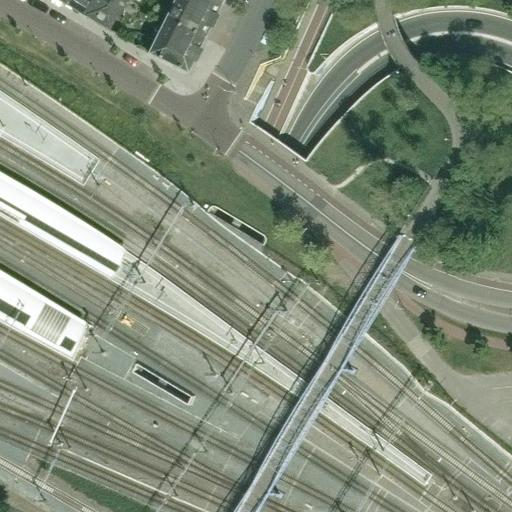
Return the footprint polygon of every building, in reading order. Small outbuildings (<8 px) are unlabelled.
[(66,0),(63,5),(84,18),(94,0),(66,0)] [(105,31),(123,0),(94,0),(84,18),(105,31)] [(214,17),(219,6),(207,0),(174,0),(164,21),(203,40),(203,39),(208,28),(209,29),(214,17)] [(197,51),(203,40),(164,21),(147,55),(186,74),(192,62),(193,62),(198,52),(197,51)] [(0,216),(116,283),(132,256),(113,243),(52,206),(0,175),(0,216)] [(0,269),(0,321),(42,345),(75,361),(94,327),(88,323),(0,269)]
